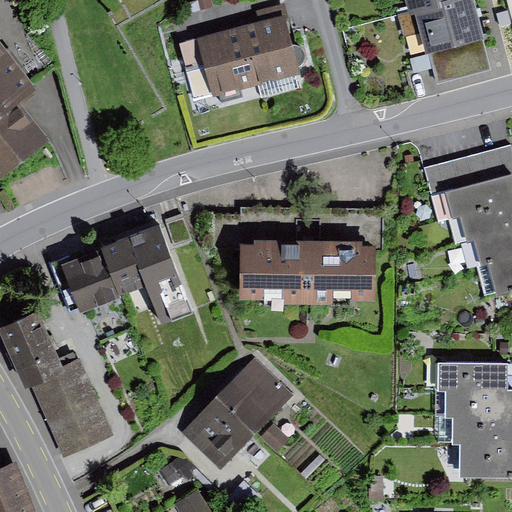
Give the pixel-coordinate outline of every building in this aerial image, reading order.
[(473,0),(465,0),(409,15),(399,17),(405,39),(420,35),(427,59),(431,58),(484,45),(473,0)] [(404,0),(409,15),(465,0),(404,0)] [(286,20),(241,30),(256,90),(259,89),(261,100),(299,90),(296,78),(300,77),(286,20)] [(256,90),(241,30),(180,45),(187,72),(204,68),(205,72),(189,76),(194,99),(213,94),(214,100),(256,90)] [(431,58),(438,87),(492,73),(484,45),(431,58)] [(0,48),(0,174),(44,143),(12,99),(28,88),(0,48)] [(511,146),(511,143),(424,165),(434,195),(511,172),(511,146)] [(511,172),(434,195),(440,218),(451,216),(511,196),(511,172)] [(511,196),(451,216),(458,239),(461,237),(511,222),(511,196)] [(164,216),(105,238),(123,286),(147,276),(163,318),(198,304),(164,216)] [(511,222),(461,237),(469,265),(475,262),(511,251),(511,222)] [(254,233),(242,233),(241,288),(332,294),(334,275),(375,289),(377,235),(362,235),(362,230),(254,229),(254,233)] [(76,249),(53,257),(70,305),(123,286),(105,238),(76,249)] [(511,251),(475,262),(485,294),(511,286),(511,251)] [(32,377),(65,364),(40,301),(1,317),(26,380),(32,377)] [(254,353),(221,389),(260,427),(295,391),(254,353)] [(65,364),(32,377),(48,414),(66,452),(113,430),(80,357),(65,364)] [(508,357),(438,357),(439,385),(446,384),(509,384),(508,357)] [(511,384),(509,384),(446,384),(446,410),(454,410),(511,408),(511,384)] [(225,463),(260,427),(221,389),(186,426),(225,463)] [(511,408),(446,410),(439,410),(440,439),(460,439),(511,438),(511,408)] [(289,436),(274,421),(261,434),(277,448),(289,436)] [(511,438),(460,439),(459,470),(511,470),(511,438)] [(0,474),(0,511),(34,511),(18,468),(0,474)] [(383,474),(370,473),(370,497),(383,497),(383,474)] [(214,511),(198,486),(176,500),(183,511),(214,511)]
